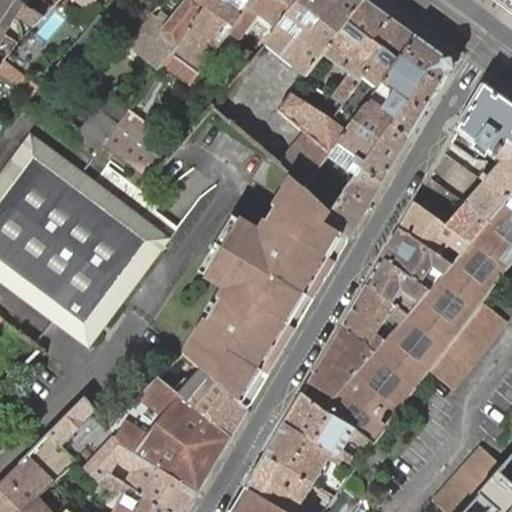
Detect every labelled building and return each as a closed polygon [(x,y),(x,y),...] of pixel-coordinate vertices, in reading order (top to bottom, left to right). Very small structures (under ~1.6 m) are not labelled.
[(0,0),(0,31),(5,35),(17,17),(18,18),(33,28),(44,17),(35,11),(24,5),(17,0),(0,0)] [(39,0),(17,0),(24,5),(35,11),(42,1),(39,0)] [(79,0),(89,9),(95,0),(79,0)] [(185,0),(171,18),(161,11),(157,17),(153,14),(131,42),(130,43),(160,70),(163,66),(170,57),(177,48),(213,0),(185,0)] [(213,0),(177,48),(170,57),(163,66),(190,86),(230,33),(254,0),(213,0)] [(254,0),(230,33),(239,40),(259,13),(279,29),(301,0),(254,0)] [(301,0),(279,29),(267,45),(306,77),(324,55),(366,1),(363,0),(301,0)] [(511,0),(503,8),(511,14),(511,0)] [(42,1),(35,11),(44,17),(52,8),(42,1)] [(372,6),(366,1),(324,55),(351,74),(333,97),(330,94),(326,98),(317,111),(332,121),(384,49),(374,42),(391,20),(372,6)] [(69,52),(82,63),(113,26),(100,16),(69,52)] [(396,24),(391,20),(374,42),(384,49),(332,121),(347,132),(379,88),(380,89),(417,39),(396,24)] [(363,169),(383,184),(449,73),(446,60),(417,39),(380,89),(379,88),(347,132),(341,141),(360,156),(351,169),(358,175),(363,169)] [(0,65),(0,74),(10,81),(13,84),(19,75),(2,63),(0,65)] [(490,151),(496,156),(507,142),(511,145),(511,105),(510,104),(505,100),(491,91),(481,93),(459,130),(479,144),(476,148),(487,156),(490,151)] [(281,166),(293,176),(296,179),(306,187),(331,155),(341,141),(347,132),(332,121),(317,111),(293,95),(292,95),(279,110),(308,134),(281,166)] [(118,126),(129,112),(107,96),(97,111),(99,112),(118,126)] [(95,156),(104,144),(118,126),(99,112),(97,111),(81,131),(67,121),(63,127),(60,131),(95,156)] [(151,180),(167,162),(145,146),(156,132),(150,128),(129,112),(118,126),(104,144),(151,180)] [(0,280),(53,320),(89,348),(122,304),(170,239),(83,174),(32,136),(0,178),(0,280)] [(341,141),(331,155),(351,169),(360,156),(341,141)] [(511,145),(507,142),(496,156),(504,161),(490,178),(485,174),(481,180),(485,183),(507,202),(511,196),(511,145)] [(325,221),(351,238),(383,184),(363,169),(358,175),(332,210),(325,221)] [(191,342),(183,354),(184,355),(201,369),(248,410),(287,346),(312,303),(304,298),(313,283),(320,288),(333,267),(336,262),(351,238),(325,221),(332,210),(306,187),(296,179),(293,176),(282,193),(266,221),(270,223),(263,234),(234,217),(201,272),(226,287),(218,299),(220,301),(194,344),(191,342)] [(485,183),(466,205),(488,224),(507,202),(485,183)] [(356,430),(375,444),(378,441),(431,371),(484,301),(511,264),(511,196),(507,202),(488,224),(470,245),(465,250),(451,266),(429,292),(406,317),(401,324),(386,341),(376,352),(324,411),(356,430)] [(415,205),(400,230),(440,259),(448,247),(456,253),(447,263),(451,266),(465,250),(470,245),(435,219),(415,205)] [(435,219),(470,245),(488,224),(466,205),(462,211),(458,207),(454,212),(457,215),(452,221),(441,211),(435,219)] [(400,230),(383,258),(429,292),(451,266),(447,263),(440,259),(400,230)] [(448,247),(440,259),(447,263),(456,253),(448,247)] [(383,258),(367,285),(406,317),(429,292),(383,258)] [(304,298),(312,303),(320,290),(320,288),(313,283),(304,298)] [(367,285),(343,326),(376,352),(386,341),(377,334),(388,314),(401,324),(406,317),(367,285)] [(484,301),(431,371),(455,389),(508,320),(484,301)] [(343,326),(302,394),(324,411),(376,352),(343,326)] [(176,392),(231,438),(248,410),(201,369),(176,392)] [(159,378),(108,427),(120,444),(142,458),(160,469),(198,493),(231,438),(176,392),(159,378)] [(343,459),(350,464),(354,457),(343,451),(356,430),(324,411),(302,394),(285,424),(343,459)] [(21,463),(0,484),(0,511),(24,511),(40,498),(78,462),(91,475),(98,467),(120,444),(108,427),(86,398),(50,434),(21,463)] [(285,424),(266,456),(314,485),(329,459),(340,465),(343,459),(285,424)] [(120,444),(98,467),(109,474),(115,477),(121,481),(124,476),(129,479),(142,458),(120,444)] [(446,511),(460,511),(502,465),(480,445),(431,499),(446,511)] [(511,511),(511,453),(459,511),(511,511)] [(266,456),(247,487),(288,511),(302,511),(299,510),(314,485),(266,456)] [(124,476),(121,481),(126,484),(131,487),(168,511),(187,511),(198,493),(160,469),(142,458),(129,479),(124,476)] [(98,467),(91,475),(99,483),(109,474),(98,467)] [(115,477),(109,474),(99,483),(113,491),(114,488),(126,495),(116,511),(87,511),(89,511),(76,504),(72,508),(69,511),(68,511),(168,511),(131,487),(126,484),(121,481),(115,477)] [(288,511),(247,487),(232,511),(288,511)] [(53,511),(40,498),(24,511),(53,511)]
